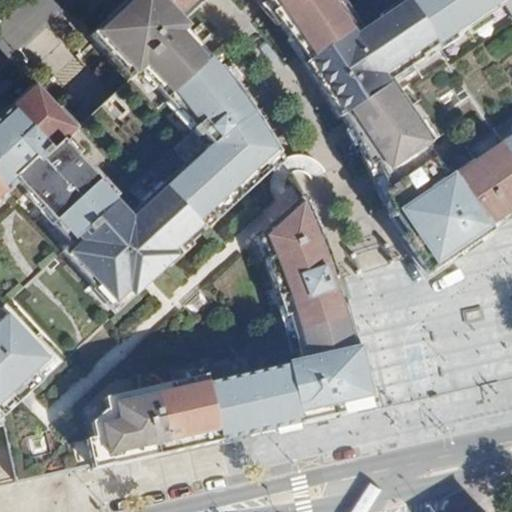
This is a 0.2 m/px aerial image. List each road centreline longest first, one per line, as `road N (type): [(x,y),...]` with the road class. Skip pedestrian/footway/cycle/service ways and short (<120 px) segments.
road 1 (unknown): [(141,118),(169,152),(169,186),(157,201),(63,292),(36,300),(0,280)]
road 2 (primary): [(352,467),(184,511)]
road 3 (unknown): [(0,246),(108,151)]
